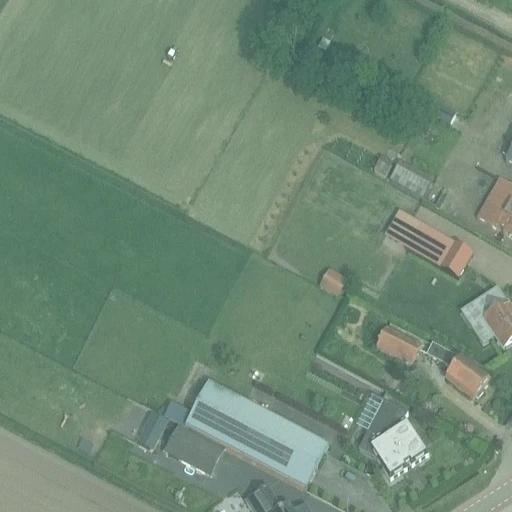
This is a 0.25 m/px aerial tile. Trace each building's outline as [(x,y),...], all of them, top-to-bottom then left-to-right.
[(433,183),(401,165),(391,183),(423,201),(433,183)] [(511,189),(499,182),(477,221),(511,240),(511,189)] [(398,216),(386,238),(408,251),(406,255),(420,263),(435,237),(421,229),(398,216)] [(286,239),(272,269),(284,275),(298,245),(286,239)] [(455,249),(440,275),(459,286),(474,260),(455,249)] [(325,284),(317,301),(337,311),(346,294),(325,284)] [(511,346),(511,312),(497,290),(473,306),(483,321),(476,326),(475,331),(482,341),(487,343),(494,338),(504,352),(511,346)] [(390,333),(380,351),(415,369),(422,355),(424,351),(412,345),(390,333)] [(461,362),(433,347),(427,358),(454,372),(446,381),(474,403),(489,384),(461,362)] [(164,422),(177,429),(220,451),(305,494),(328,449),(208,388),(191,420),(170,409),(164,422)] [(408,418),(385,405),(359,454),(377,463),(391,484),(407,473),(405,470),(410,467),(412,470),(429,459),(405,423),(408,418)] [(147,422),(136,444),(148,451),(160,429),(147,422)] [(207,476),(220,451),(177,429),(164,454),(207,476)] [(102,452),(128,459),(131,446),(105,439),(102,452)] [(55,444),(51,452),(75,462),(78,454),(55,444)] [(95,459),(90,474),(112,483),(118,467),(95,459)] [(285,511),(281,511),(267,489),(246,503),(251,511),(307,511),(304,508),(297,511),(290,511),(289,510),(285,511)]
